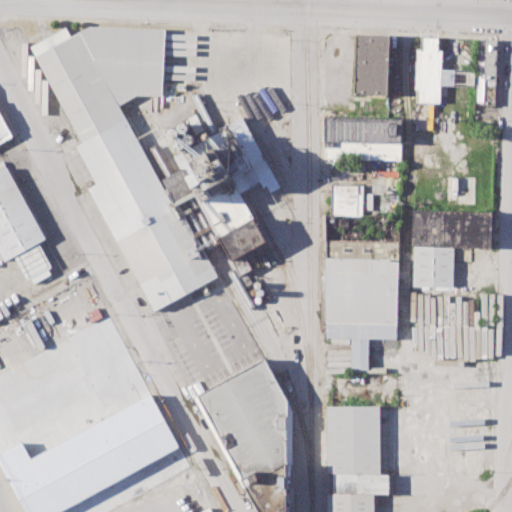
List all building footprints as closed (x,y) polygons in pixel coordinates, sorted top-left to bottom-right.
[(32,45),(66,27),(71,36),(90,26),(163,28),(161,95),(137,94),(118,105),(211,273),(155,304),(91,189),(100,184),(79,147),(86,143),(32,45)] [(355,35),(353,95),(386,96),(389,36),(355,35)] [(420,37),(419,50),(415,50),(413,90),(417,90),(416,103),(439,104),(441,52),(436,51),(437,38),(420,37)] [(495,41),(494,81),(482,81),(484,41),(495,41)] [(0,112),(12,135),(0,141),(0,112)] [(324,119),(323,159),(398,162),(400,121),(324,119)] [(0,250),(0,170),(7,167),(45,239),(37,243),(50,268),(27,280),(14,255),(5,260),(0,250)] [(456,176),(456,205),(474,205),(475,176),(456,176)] [(330,184),(331,214),(357,215),(357,185),(330,184)] [(412,210),(412,246),(414,245),(453,247),(491,247),(491,211),(412,210)] [(325,240),(325,257),(397,258),(398,241),(325,240)] [(453,247),(452,286),(413,285),(414,245),(453,247)] [(396,338),(397,258),(325,257),(325,337),(396,338)] [(247,484),(197,395),(262,359),(284,399),(283,464),(247,484)] [(380,474),(379,406),(326,406),(327,473),(334,473),(380,474)] [(388,493),(373,493),(334,494),(334,473),(380,474),(388,474),(388,493)] [(373,511),(373,493),(334,494),(327,494),(327,511),(373,511)]
